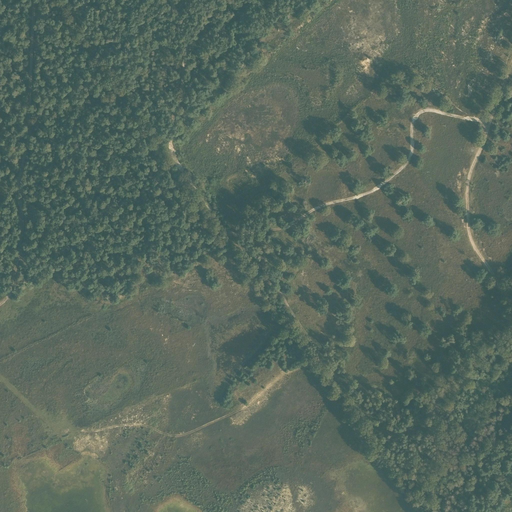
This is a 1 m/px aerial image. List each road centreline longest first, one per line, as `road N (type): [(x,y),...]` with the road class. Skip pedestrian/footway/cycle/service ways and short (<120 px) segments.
road 1 (track): [(0,375),(47,421),(66,428),(130,424),(176,436),(234,413),(321,357)]
road 2 (track): [(235,239),(261,237),(304,212),(376,191),(408,158),(415,113),(426,108),(489,122)]
road 3 (track): [(0,301),(11,292),(15,259),(35,0)]
road 4 (track): [(171,0),(185,58),(169,142),(235,239)]
road 5 (track): [(511,301),(467,222),(466,183),(489,122)]
road 6 (track): [(235,239),(321,357)]
